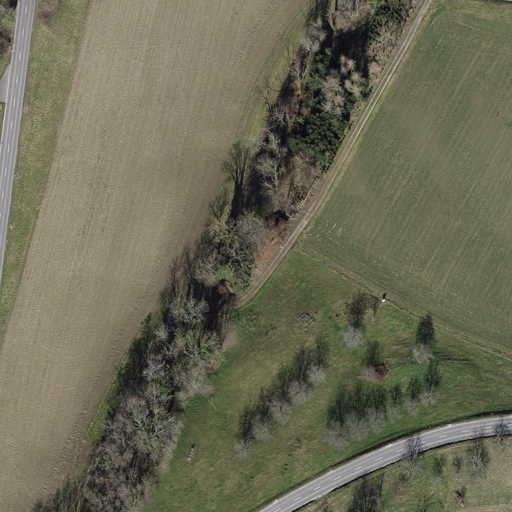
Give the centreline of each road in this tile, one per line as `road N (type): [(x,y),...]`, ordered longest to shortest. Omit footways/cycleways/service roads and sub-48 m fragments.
road 1 (track): [(66,511),(176,317),(249,298),(311,214),(431,0)]
road 2 (tertiary): [(274,511),(437,437),(511,424)]
road 3 (tertiary): [(28,0),(0,220)]
